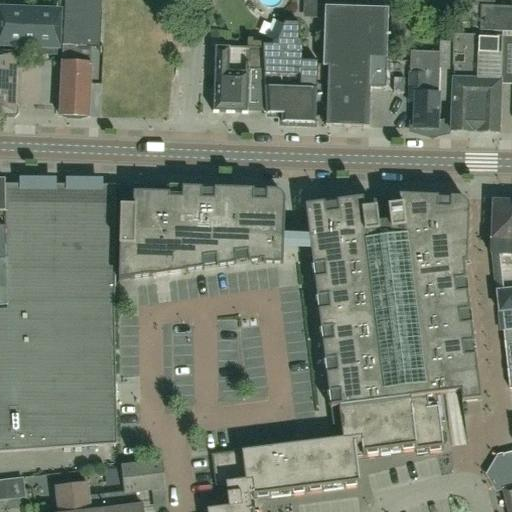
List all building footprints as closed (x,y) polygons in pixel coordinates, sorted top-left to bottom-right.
[(4,0),(0,0),(0,113),(15,114),(17,54),(0,53),(0,46),(0,45),(1,6),(4,7),(4,0)] [(99,48),(100,14),(100,0),(64,0),(64,13),(63,47),(99,48)] [(303,0),(303,8),(325,8),(324,0),(303,0)] [(480,36),(480,32),(511,33),(511,6),(494,6),(493,0),(473,0),(472,36),(480,36)] [(387,10),(325,8),(323,68),(328,68),(326,127),(368,129),(369,90),(385,90),(387,10)] [(57,47),(58,14),(2,12),(1,45),(57,47)] [(262,47),(262,50),(214,48),(212,113),(246,114),(247,110),(263,111),(263,113),(266,113),(266,115),(277,115),(279,119),(282,119),(282,125),(317,126),(317,123),(316,123),(316,103),(324,104),(323,85),(317,85),(318,63),(301,62),(302,42),(297,42),(298,25),(284,24),(275,43),(273,43),(271,46),(271,47),(262,47)] [(454,87),(453,133),(500,135),(501,85),(503,38),(455,36),(454,83),(454,87)] [(210,37),(210,47),(226,47),(226,38),(210,37)] [(439,86),(454,87),(454,83),(453,83),(453,43),(440,43),(439,70),(410,69),(410,74),(409,104),(415,105),(414,121),(412,121),(412,123),(415,130),(422,132),(430,130),(431,132),(440,129),(438,122),(439,102),(439,86)] [(63,48),(62,64),(60,116),(88,117),(91,50),(63,48)] [(393,94),(404,94),(404,79),(393,79),(393,94)] [(115,249),(115,186),(20,185),(5,185),(7,249),(115,249)] [(280,193),(274,191),(130,187),(130,193),(133,193),(133,199),(121,199),(119,282),(152,277),(152,278),(185,274),(185,273),(263,263),(263,265),(283,266),(285,203),(284,197),(280,193)] [(340,410),(438,397),(461,394),(462,402),(482,400),(480,389),(481,389),(465,264),(468,264),(470,241),(471,213),(471,208),(470,204),(465,200),(461,199),(401,196),(402,205),(367,210),(365,199),(307,206),(336,439),(343,438),(340,410)] [(511,202),(494,202),(493,238),(492,238),(491,260),(511,261),(511,202)] [(0,453),(117,445),(114,310),(114,305),(115,249),(7,249),(0,248),(0,453)] [(493,278),(500,332),(503,332),(511,330),(511,261),(491,260),(489,260),(491,278),(493,278)] [(336,439),(212,455),(216,485),(226,484),(229,507),(207,510),(207,511),(256,511),(257,509),(252,510),(251,500),(271,497),(270,493),(291,490),(291,495),(323,490),(323,486),(343,484),(344,488),(361,486),(357,457),(380,454),(380,450),(400,447),(401,451),(427,448),(428,452),(445,450),(438,397),(340,410),(343,438),(336,439)] [(509,511),(511,511),(511,452),(500,455),(490,472),(494,488),(502,486),(509,511)] [(143,511),(143,509),(133,510),(132,497),(165,493),(163,462),(120,467),(124,493),(89,498),(87,484),(56,488),(58,511),(143,511)]
